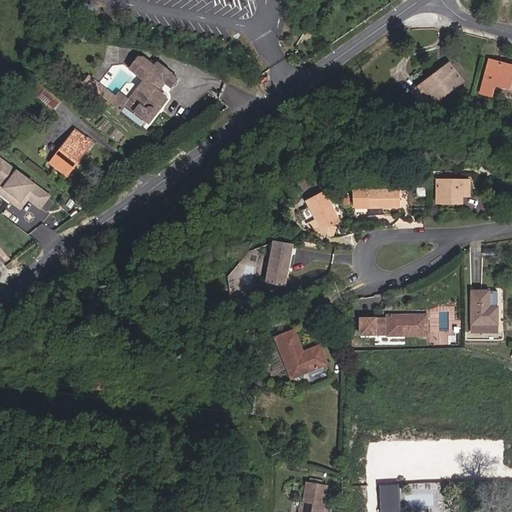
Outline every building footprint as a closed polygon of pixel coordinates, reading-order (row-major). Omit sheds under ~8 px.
[(165,97),(158,91),(164,83),(170,75),(171,74),(157,63),(154,66),(140,56),(130,69),(144,80),(128,101),(125,105),(148,123),(154,115),(154,114),(154,112),(153,109),(150,108),(148,108),(145,110),(144,109),(151,100),(159,106),(165,97)] [(511,89),(511,66),(489,60),(480,93),(491,96),(494,85),(511,89)] [(462,82),(449,64),(441,70),(443,72),(441,75),(438,72),(412,91),(426,110),(462,82)] [(171,88),(177,80),(170,75),(164,83),(171,88)] [(116,98),(96,83),(92,89),(120,111),(125,105),(128,101),(119,94),(116,98)] [(61,101),(45,88),(37,97),(53,110),(61,101)] [(67,176),(92,143),(75,130),(50,163),(67,176)] [(49,196),(0,159),(0,158),(0,185),(9,192),(6,197),(17,205),(23,196),(22,195),(26,190),(31,193),(27,198),(40,208),(49,196)] [(469,196),(469,181),(452,181),(452,185),(437,184),(437,203),(461,203),(461,196),(469,196)] [(9,192),(0,185),(0,192),(6,197),(9,192)] [(27,198),(31,193),(26,190),(22,195),(23,196),(17,205),(20,208),(27,198)] [(399,190),(354,191),(354,207),(368,206),(368,208),(383,208),(399,208),(399,190)] [(332,207),(324,191),(305,201),(315,219),(306,224),(307,226),(321,235),(332,238),(335,227),(331,226),(336,224),(328,208),(332,207)] [(351,205),(348,196),(342,198),(344,207),(351,205)] [(340,222),(332,207),(328,208),(336,224),(340,222)] [(284,285),(291,245),(274,242),(266,282),(284,285)] [(497,332),(497,291),(471,291),(471,332),(497,332)] [(427,336),(427,315),(387,316),(387,319),(360,319),(360,322),(360,332),(360,336),(387,335),(387,337),(427,336)] [(326,364),(319,346),(302,353),(293,331),(276,338),(291,378),(326,364)] [(322,511),(323,507),(327,486),(306,482),(303,503),(301,502),(299,511),(322,511)] [(380,511),(399,511),(397,482),(379,483),(380,511)]
